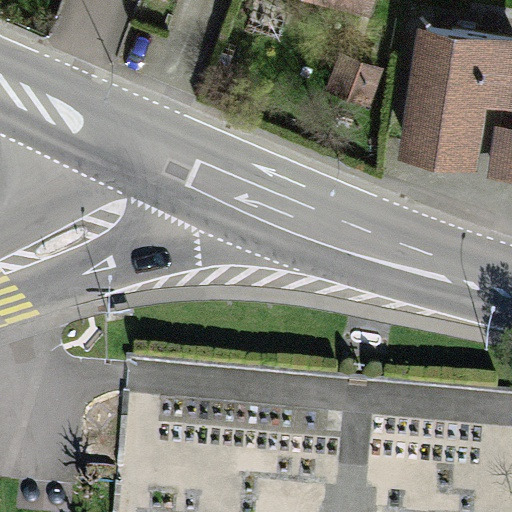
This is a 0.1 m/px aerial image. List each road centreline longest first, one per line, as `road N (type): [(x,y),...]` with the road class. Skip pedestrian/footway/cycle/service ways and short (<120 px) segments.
road 1 (secondary): [(511,286),(351,236),(168,159)]
road 2 (tertiary): [(168,159),(110,209),(0,265)]
road 3 (secondary): [(168,159),(0,84)]
